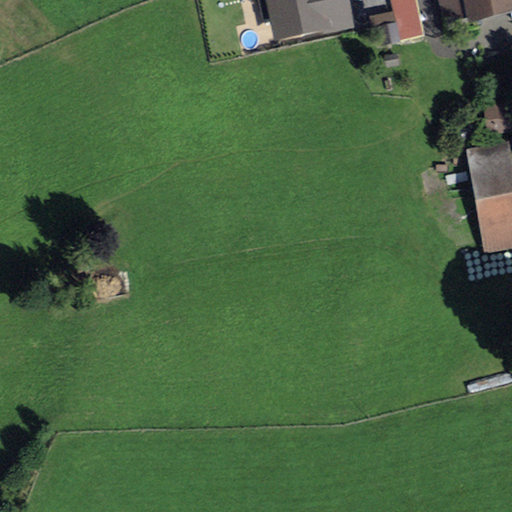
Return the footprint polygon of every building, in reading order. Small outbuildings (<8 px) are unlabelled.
[(262,0),(265,12),(277,9),(282,33),(322,24),(321,19),(340,15),(337,0),(262,0)] [(391,0),(402,41),(426,36),(418,0),(391,0)] [(511,0),(455,0),(459,15),(442,19),(446,35),(477,27),(474,14),(510,6),(511,16),(511,0)] [(491,113),(494,131),(511,128),(511,126),(509,110),(491,113)] [(476,182),(482,217),(483,217),(488,247),(511,242),(511,195),(509,177),(476,182)]
